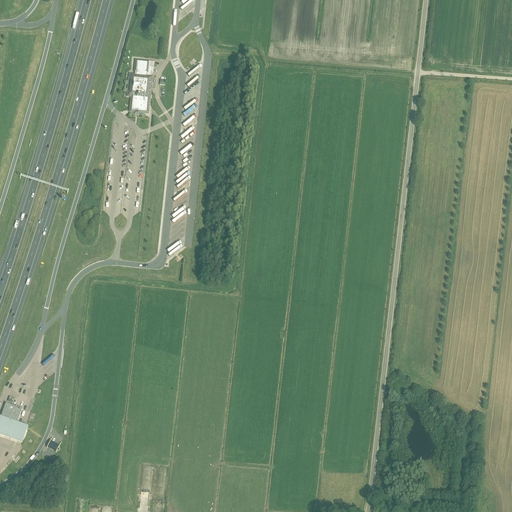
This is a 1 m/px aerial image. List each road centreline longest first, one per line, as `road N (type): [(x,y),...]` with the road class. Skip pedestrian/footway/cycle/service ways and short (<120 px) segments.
road 1 (unclassified): [(368,511),(425,0)]
road 2 (motorway): [(0,354),(107,0)]
road 3 (motorway): [(85,0),(0,284)]
